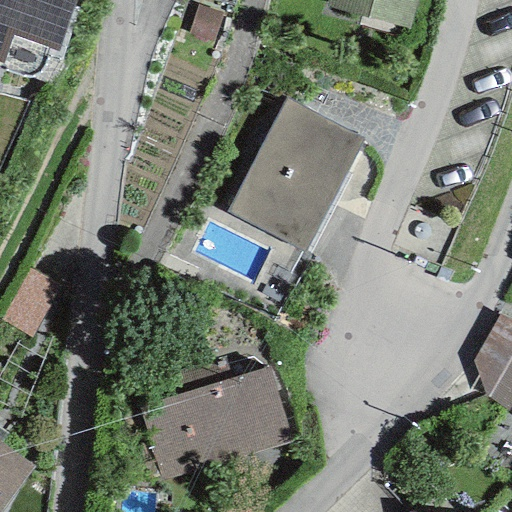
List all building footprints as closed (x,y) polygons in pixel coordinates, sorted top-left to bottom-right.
[(0,0),(0,62),(1,63),(11,35),(56,51),(74,0),(0,0)] [(409,29),(417,0),(329,0),(327,8),(409,29)] [(212,42),(222,13),(195,5),(186,34),(212,42)] [(304,252),(361,138),(284,99),(226,213),(304,252)] [(511,412),(511,321),(498,315),(473,362),(483,399),(511,412)] [(275,364),(136,407),(165,501),(259,472),(253,452),(297,438),(275,364)] [(0,510),(33,466),(0,441),(0,510)]
